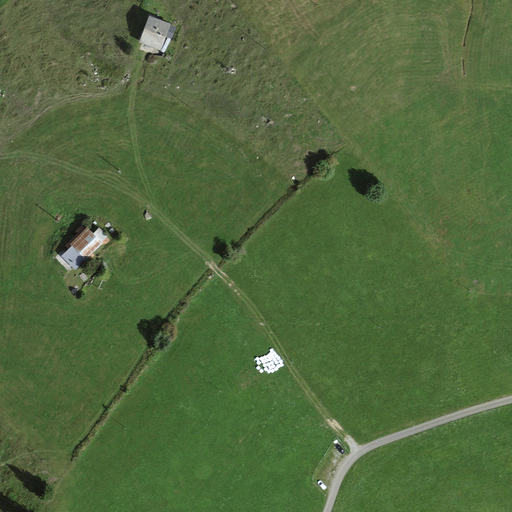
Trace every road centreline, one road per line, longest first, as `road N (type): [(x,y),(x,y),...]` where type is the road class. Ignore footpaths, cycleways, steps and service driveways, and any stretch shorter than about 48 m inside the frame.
road 1 (track): [(360,451),(215,262),(155,206),(4,143),(81,95),(119,92),(141,78)]
road 2 (unclassified): [(327,511),(339,474),(360,451),(511,400)]
